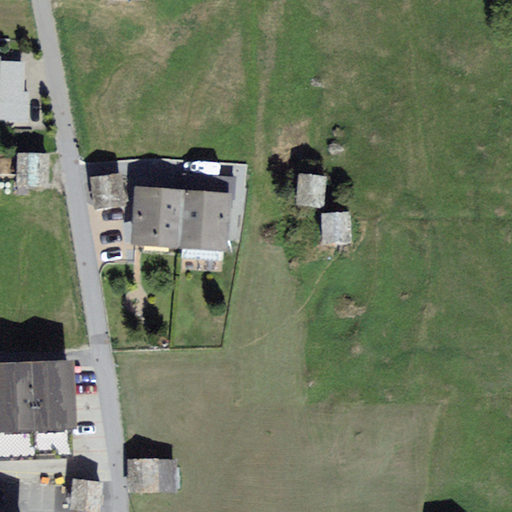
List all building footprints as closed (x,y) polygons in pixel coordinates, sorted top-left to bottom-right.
[(14,0),(0,0),(0,17),(15,17),(14,0)] [(118,0),(94,0),(94,11),(118,13),(118,0)] [(328,154),(297,155),(298,191),(329,190),(328,154)] [(44,178),(14,178),(14,209),(43,209),(44,178)] [(119,187),(88,193),(94,223),(125,217),(119,187)] [(349,196),(321,200),(324,228),(352,225),(349,196)] [(223,197),(180,199),(183,254),(226,252),(223,197)] [(180,199),(134,201),(136,256),(183,254),(180,199)] [(68,396),(0,400),(0,467),(73,462),(68,396)] [(170,465),(129,471),(134,506),(175,500),(170,465)] [(90,511),(90,479),(68,479),(68,511),(90,511)]
